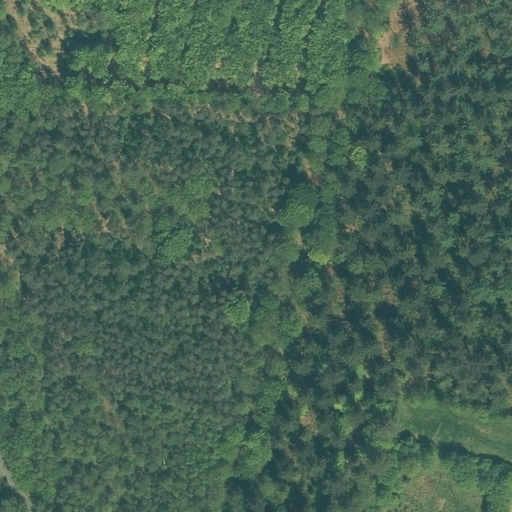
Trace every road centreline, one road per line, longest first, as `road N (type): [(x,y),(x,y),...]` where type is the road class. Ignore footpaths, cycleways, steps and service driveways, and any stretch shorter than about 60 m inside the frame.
road 1 (track): [(366,0),(268,348)]
road 2 (track): [(268,348),(363,362),(412,354),(511,362)]
road 3 (track): [(268,348),(225,511)]
